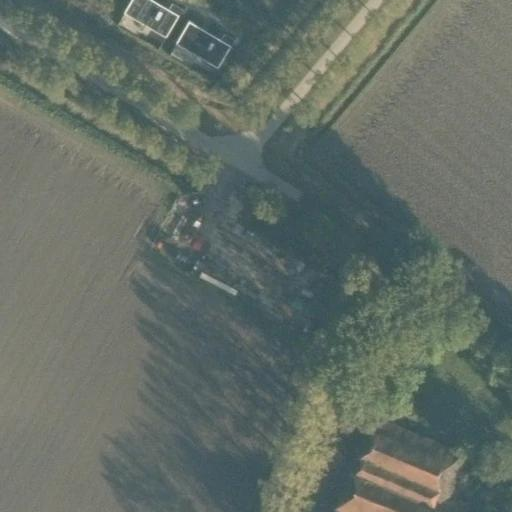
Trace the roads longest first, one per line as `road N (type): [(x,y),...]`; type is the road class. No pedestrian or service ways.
road 1 (unclassified): [(376,0),(261,139),(229,152),(0,24)]
road 2 (track): [(240,151),(221,199),(199,208),(177,205),(52,133)]
